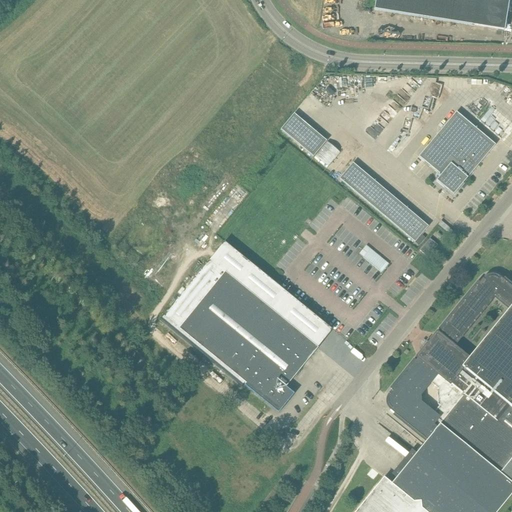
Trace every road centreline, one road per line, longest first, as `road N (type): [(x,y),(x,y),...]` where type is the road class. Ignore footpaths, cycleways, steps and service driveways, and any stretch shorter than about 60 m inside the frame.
road 1 (secondary): [(260,0),(285,35),(321,55),(511,65)]
road 2 (unclassified): [(343,398),(511,196)]
road 3 (motorway): [(130,511),(0,374)]
road 4 (unknown): [(304,374),(312,347),(220,269)]
road 5 (unknown): [(363,293),(381,261),(333,220),(318,219),(300,242)]
road 6 (unknown): [(300,242),(279,270),(285,280),(333,315),(363,293)]
road 7 (motorway): [(0,413),(94,511)]
